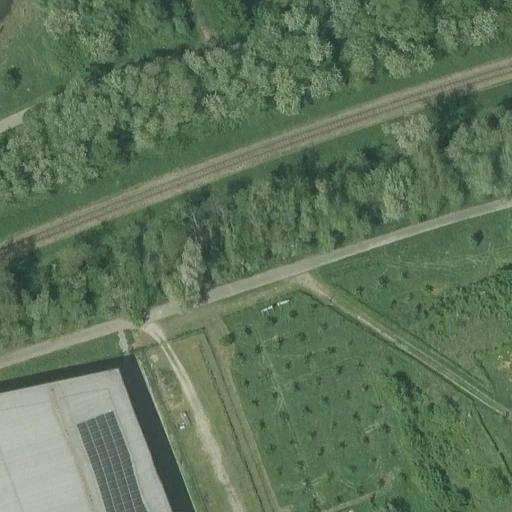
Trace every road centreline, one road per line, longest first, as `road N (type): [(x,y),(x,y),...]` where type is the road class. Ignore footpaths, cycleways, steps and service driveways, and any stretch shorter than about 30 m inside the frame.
road 1 (track): [(0,370),(147,315),(511,202)]
road 2 (track): [(511,420),(294,269)]
